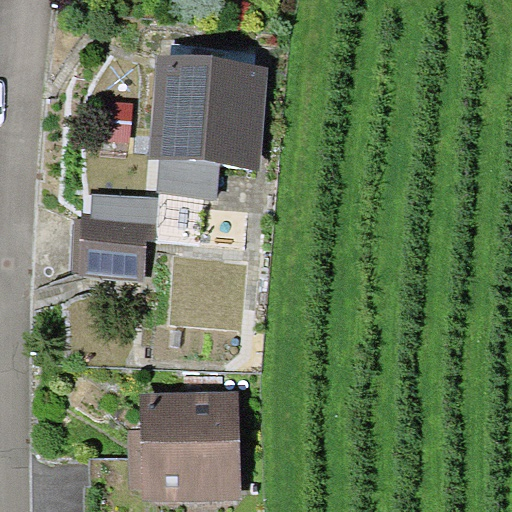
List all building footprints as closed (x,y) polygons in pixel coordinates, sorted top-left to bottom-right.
[(158,55),(148,157),(160,159),(219,164),(261,168),(270,66),(158,55)] [(132,142),(132,102),(105,102),(104,142),(132,142)] [(219,164),(160,159),(157,192),(216,197),(219,164)] [(74,219),(73,274),(144,281),(147,242),(156,243),(159,198),(93,194),(92,213),(82,213),(82,218),(74,219)] [(144,499),(243,498),(239,391),(142,392),(143,429),(144,489),(144,499)] [(143,429),(128,429),(128,489),(144,489),(143,429)]
